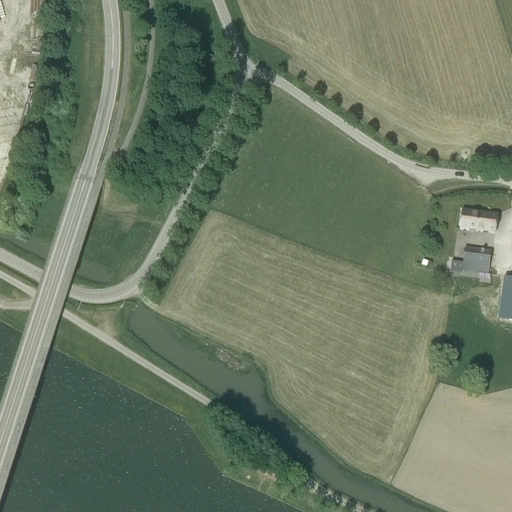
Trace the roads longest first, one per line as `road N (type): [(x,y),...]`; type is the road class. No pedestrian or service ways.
road 1 (tertiary): [(0,443),(105,106),(108,0)]
road 2 (unclassified): [(365,511),(0,275)]
road 3 (tertiary): [(45,280),(94,296),(136,282),(245,72)]
road 4 (unclassified): [(511,180),(401,163),(278,81),(245,72)]
